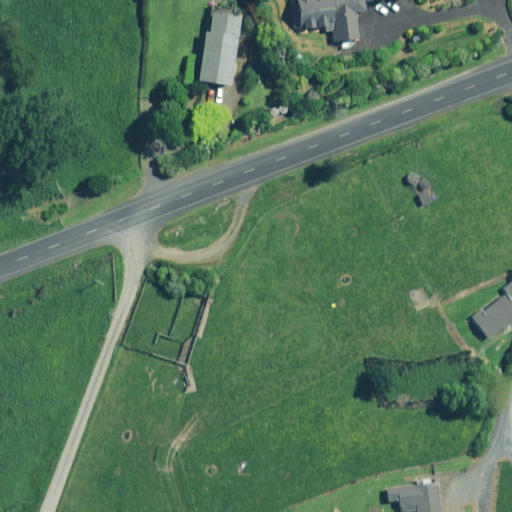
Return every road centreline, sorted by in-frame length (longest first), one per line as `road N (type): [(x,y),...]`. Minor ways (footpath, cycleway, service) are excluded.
road 1 (secondary): [(511,71),(0,266)]
road 2 (unknown): [(251,171),(239,232),(224,253),(189,266),(132,256)]
road 3 (unknown): [(511,394),(484,511)]
